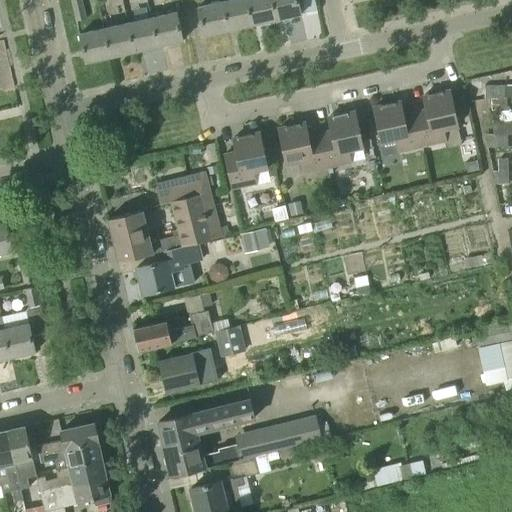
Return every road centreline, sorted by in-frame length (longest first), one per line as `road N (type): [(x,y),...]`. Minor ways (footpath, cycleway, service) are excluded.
road 1 (residential): [(59,113),(344,49)]
road 2 (residential): [(121,385),(70,164)]
road 3 (residential): [(344,49),(511,12)]
road 4 (residential): [(149,511),(121,385)]
road 5 (residential): [(0,412),(121,385)]
